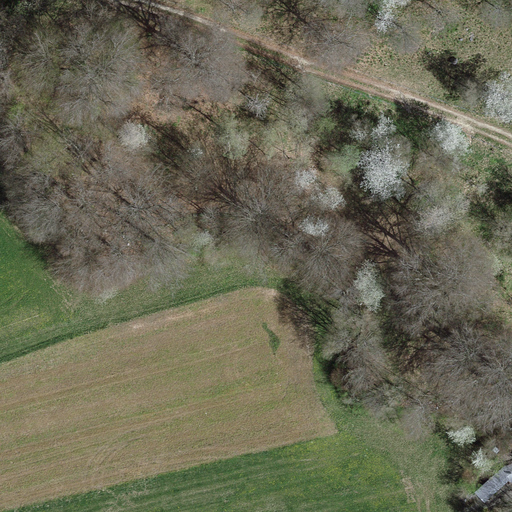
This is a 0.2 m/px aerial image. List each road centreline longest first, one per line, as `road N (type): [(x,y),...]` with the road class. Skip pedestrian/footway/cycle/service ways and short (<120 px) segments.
road 1 (track): [(0,350),(216,281),(279,285),(300,300),(342,412),(436,500)]
road 2 (track): [(113,0),(287,55),(511,141)]
